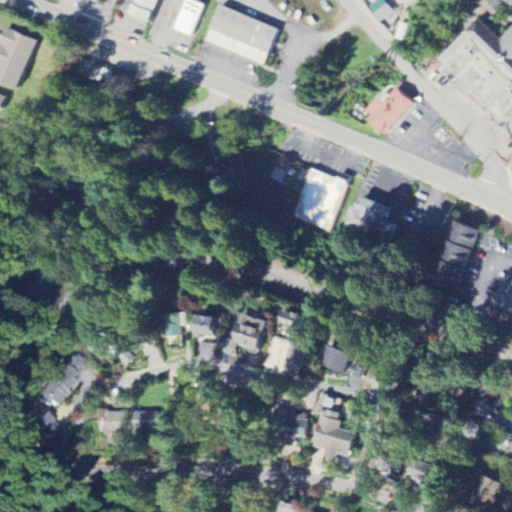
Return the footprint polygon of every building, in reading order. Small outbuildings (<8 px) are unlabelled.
[(161,0),(138,0),(132,16),(153,23),(161,0)] [(208,6),(192,0),(188,0),(176,31),(194,38),(208,6)] [(382,0),(372,7),(382,23),(396,14),(386,0),(382,0)] [(282,30),(223,7),(208,45),(267,68),(282,30)] [(511,141),(511,32),(503,41),(483,20),(442,60),(448,67),(443,71),(511,141)] [(0,82),(22,90),(41,41),(11,30),(0,60),(0,82)] [(113,71),(80,61),(75,74),(109,84),(113,71)] [(393,98),(388,93),(367,115),(389,135),(418,104),(401,89),(393,98)] [(0,112),(5,114),(10,97),(0,94),(0,112)] [(330,233),(352,178),(343,174),(340,181),(313,170),(294,218),(330,233)] [(398,225),(380,220),(385,205),(360,197),(350,228),(392,241),(398,225)] [(481,230),(453,222),(434,285),(462,293),(481,230)] [(20,291),(32,305),(58,282),(45,268),(20,291)] [(511,282),(499,308),(511,314),(511,282)] [(297,373),(314,319),(287,310),(282,326),(281,325),(277,339),(295,345),(287,369),(297,373)] [(184,315),(169,315),(168,338),(183,338),(184,315)] [(199,335),(221,340),(225,321),(204,316),(199,335)] [(272,324),(246,316),(238,342),(231,340),(227,355),(240,359),(243,348),(263,354),(272,324)] [(86,342),(101,358),(119,341),(104,325),(86,342)] [(128,367),(138,358),(127,344),(117,352),(128,367)] [(355,356),(332,345),(323,365),(346,376),(355,356)] [(53,411),(88,363),(71,351),(37,399),(53,411)] [(368,369),(354,364),(350,376),(363,381),(368,369)] [(474,410),(511,426),(511,424),(511,403),(482,391),(474,410)] [(354,459),(358,435),(341,432),(345,413),(318,408),(317,416),(323,417),(317,449),(328,451),(326,463),(338,465),(340,456),(354,459)] [(58,429),(38,410),(26,422),(47,441),(58,429)] [(127,412),(97,413),(98,437),(128,436),(127,412)] [(138,433),(164,433),(165,413),(138,413),(138,433)] [(312,418),(279,413),(275,437),(291,440),(290,447),(297,448),(299,438),(308,440),(312,418)] [(413,474),(436,493),(449,478),(426,459),(413,474)] [(503,483),(477,474),(468,503),(494,511),(503,483)]
